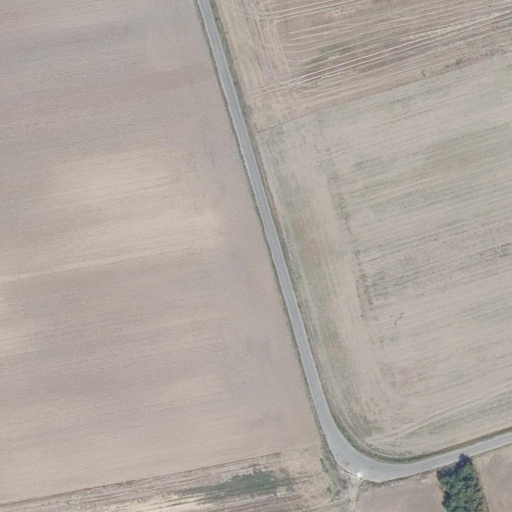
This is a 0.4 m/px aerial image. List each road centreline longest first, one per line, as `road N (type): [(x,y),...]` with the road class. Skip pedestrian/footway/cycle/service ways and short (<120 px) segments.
road 1 (unclassified): [(211,0),(343,443),(363,465),(382,468),(511,431)]
road 2 (track): [(0,50),(214,9)]
